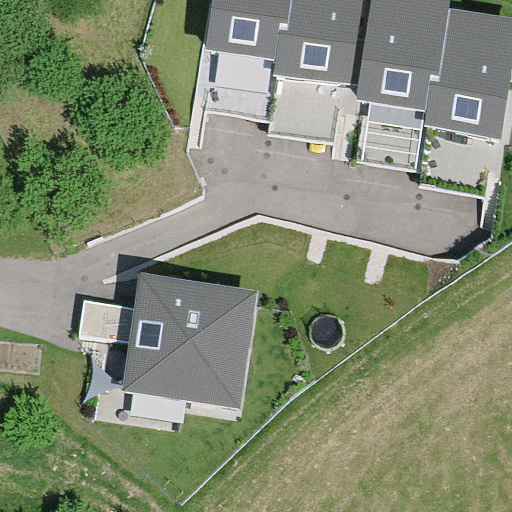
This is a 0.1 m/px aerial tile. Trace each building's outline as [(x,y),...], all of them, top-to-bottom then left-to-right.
[(211,0),(194,112),(270,124),(290,0),(211,0)] [(363,0),(290,0),(270,124),(268,140),(339,152),(363,0)] [(449,6),(412,0),(375,0),(350,165),(423,176),(447,21),(449,6)] [(511,84),(511,31),(447,21),(423,176),(421,191),(493,202),(511,84)] [(258,302),(139,286),(124,404),(243,420),(258,302)]
